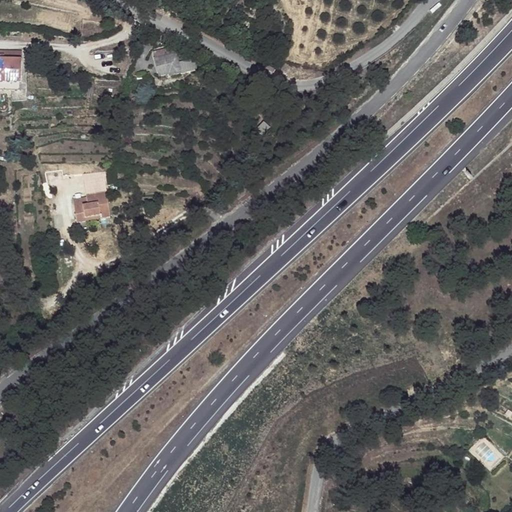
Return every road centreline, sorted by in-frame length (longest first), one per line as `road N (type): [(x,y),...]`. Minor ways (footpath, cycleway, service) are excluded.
road 1 (motorway): [(511,37),(355,194),(10,511)]
road 2 (tertiary): [(457,0),(350,117),(0,390)]
road 3 (motorway): [(127,511),(199,416),(511,93)]
road 4 (unclassified): [(124,0),(299,86),(386,44),(430,0)]
road 5 (unclassified): [(511,348),(362,414),(321,461),(313,511)]
road 6 (unknown): [(158,18),(93,43),(0,38)]
